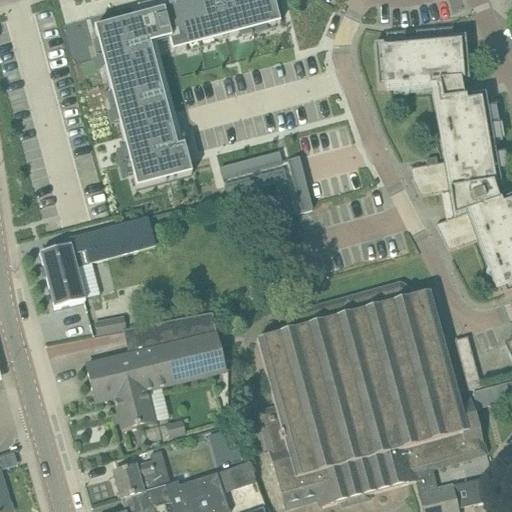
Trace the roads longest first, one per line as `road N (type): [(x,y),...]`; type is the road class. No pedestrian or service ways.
road 1 (residential): [(358,0),(341,55),(379,160),(454,307),(475,328),(511,317)]
road 2 (tertiary): [(66,511),(0,292)]
